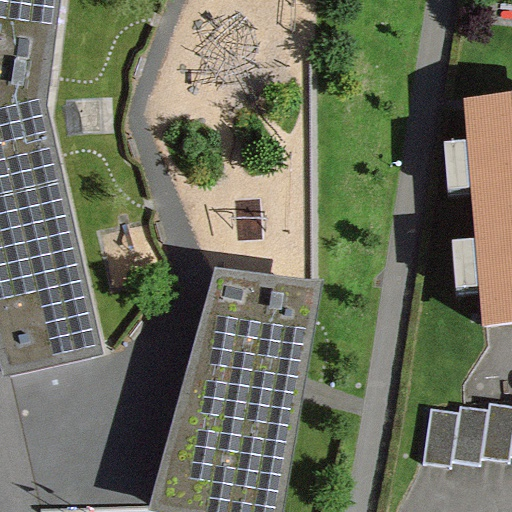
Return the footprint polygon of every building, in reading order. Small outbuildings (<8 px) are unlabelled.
[(56,159),(48,120),(54,78),(62,0),(0,0),(0,361),(4,378),(109,352),(56,159)] [(511,121),(476,123),(483,333),(511,331),(511,121)] [(284,511),(325,284),(215,267),(196,339),(154,495),(150,511),(151,511),(284,511)] [(511,461),(511,456),(511,411),(491,408),(490,417),(483,461),(511,466),(511,461)] [(483,461),(490,417),(462,412),(461,418),(454,465),(481,469),(483,461)] [(454,465),(461,418),(433,414),(425,468),(452,473),(454,465)]
